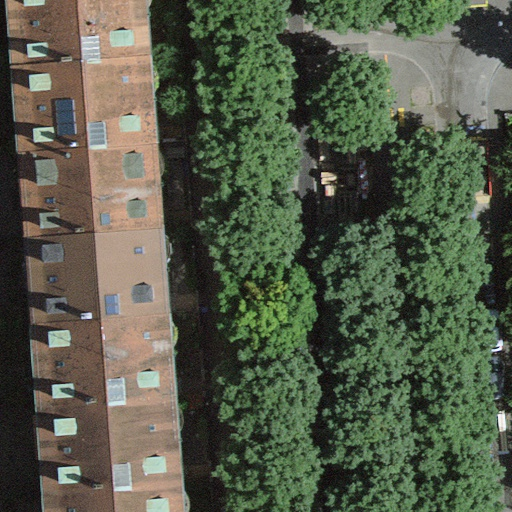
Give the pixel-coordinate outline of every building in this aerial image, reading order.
[(27,0),(30,34),(15,35),(17,66),(32,65),(145,57),(144,36),(142,12),(147,6),(149,0),(27,0)] [(150,119),(148,96),(153,91),(156,84),(157,77),(155,70),(151,64),(146,60),(145,57),(32,65),(36,119),(21,120),(23,151),(38,150),(152,142),(150,119)] [(156,205),(155,181),(160,176),(162,169),(163,162),(161,155),(158,149),(152,144),(152,142),(38,150),(43,204),(28,205),(30,236),(45,235),(158,226),(156,205)] [(162,289),(161,266),(166,261),(169,254),(169,247),(168,240),(164,234),(158,229),(158,226),(45,235),(49,289),(34,290),(36,321),(51,319),(164,311),(162,289)] [(169,372),(167,351),(172,345),(175,339),(175,332),(174,325),(170,318),(164,314),(164,311),(51,319),(55,374),(40,375),(42,405),(170,396),(169,372)] [(175,457),(173,435),(178,430),(181,423),(182,416),(180,409),(176,403),(170,398),(170,396),(42,405),(43,410),(46,410),(46,412),(58,411),(61,458),(46,459),(49,490),(68,489),(177,481),(175,457)] [(185,511),(188,508),(188,501),(187,494),(183,488),(177,483),(177,481),(68,489),(69,511),(185,511)]
